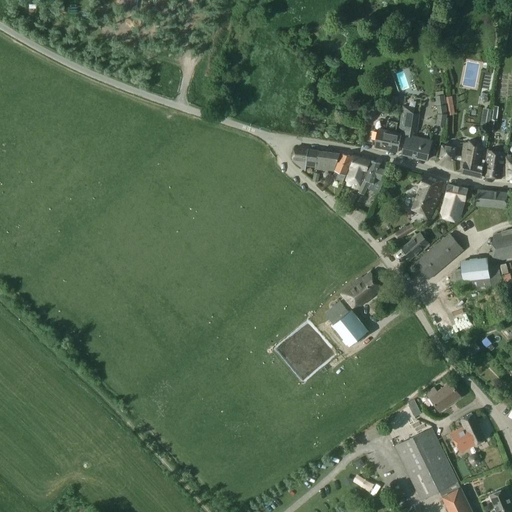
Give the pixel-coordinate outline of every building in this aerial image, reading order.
[(445,97),(448,114),(455,112),(452,96),(445,97)] [(445,127),(448,114),(445,99),(439,100),(440,106),(437,106),(438,114),(436,125),(445,127)] [(415,107),(404,106),(400,129),(406,130),(404,140),(406,141),(403,155),(427,161),(432,143),(431,140),(417,137),(420,114),(414,113),(415,107)] [(483,108),(481,125),(490,126),(492,110),(483,108)] [(398,152),(402,134),(379,130),(375,148),(398,152)] [(481,178),(487,148),(464,144),(461,162),(464,163),(462,173),(481,178)] [(442,146),(440,159),(453,161),(455,148),(442,146)] [(317,166),(319,150),(295,147),(293,159),(294,159),(294,161),(306,168),(306,165),(317,166)] [(501,179),(504,153),(489,151),(485,177),(501,179)] [(334,171),(339,155),(320,152),(317,169),(326,170),(331,171),(334,171)] [(353,157),(342,155),(341,155),(331,179),(335,180),(339,172),(343,173),(341,177),(345,177),(353,157)] [(359,190),(364,180),(371,162),(354,156),(348,174),(346,181),(353,184),(352,188),(359,190)] [(380,167),(381,165),(372,161),(367,176),(365,180),(360,189),(359,192),(364,194),(367,188),(371,182),(372,182),(369,189),(372,191),(375,183),(382,186),(382,185),(382,184),(387,170),(380,167)] [(407,205),(409,206),(409,208),(424,214),(422,219),(429,222),(440,194),(438,193),(442,183),(424,175),(420,186),(422,187),(417,200),(412,198),(410,197),(408,198),(406,199),(406,201),(406,203),(407,205)] [(468,188),(448,185),(445,196),(446,196),(441,212),(459,218),(465,200),(466,200),(468,188)] [(508,193),(478,189),(477,206),(507,209),(508,193)] [(352,206),(357,195),(351,192),(346,203),(352,206)] [(415,229),(412,223),(396,232),(396,234),(395,235),(395,236),(397,238),(397,239),(398,239),(399,239),(401,239),(415,231),(415,229)] [(491,262),(511,257),(511,229),(507,231),(507,232),(493,235),(498,250),(489,252),(491,262)] [(411,259),(423,248),(429,243),(421,232),(415,238),(402,249),(411,259)] [(464,250),(456,240),(450,233),(414,263),(429,280),(464,250)] [(499,264),(489,266),(488,257),(461,261),(462,268),(455,270),(453,272),(455,290),(464,289),(466,289),(491,286),(502,284),(499,264)] [(508,272),(506,263),(500,265),(502,274),(508,272)] [(375,294),(382,288),(370,272),(362,278),(362,277),(340,294),(346,301),(353,296),(361,306),(375,295),(375,294)] [(511,283),(511,279),(510,273),(503,275),(505,285),(511,283)] [(423,302),(442,341),(458,333),(439,294),(423,302)] [(369,331),(352,309),(349,312),(340,301),(325,313),(334,324),(333,325),(350,346),(369,331)] [(470,359),(482,350),(475,340),(463,349),(470,359)] [(440,412),(460,397),(450,383),(437,393),(434,388),(427,394),(440,412)] [(414,400),(409,402),(411,408),(417,405),(414,400)] [(460,452),(486,440),(473,414),(461,419),(462,420),(461,421),(464,427),(451,433),(460,452)] [(481,421),(488,433),(493,430),(487,418),(481,421)] [(422,500),(440,491),(442,496),(459,488),(461,487),(432,428),(395,445),(422,500)] [(470,511),(459,488),(442,496),(449,511),(470,511)] [(511,511),(511,504),(505,489),(490,495),(497,511),(511,511)]
